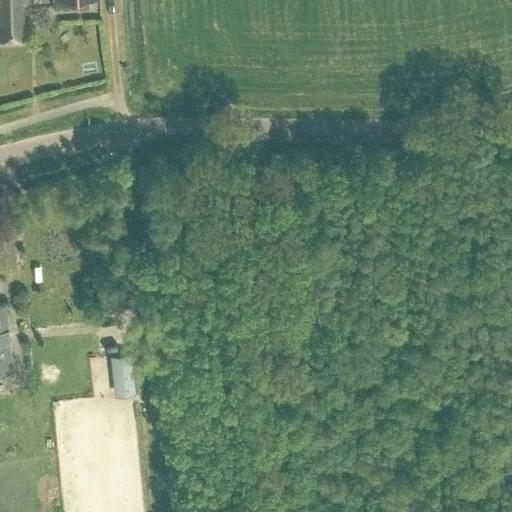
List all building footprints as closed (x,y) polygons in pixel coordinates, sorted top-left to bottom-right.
[(0,0),(0,38),(2,38),(23,37),(22,1),(30,1),(29,0),(0,0)] [(0,304),(0,372),(10,372),(4,304),(0,304)] [(94,335),(112,334),(110,304),(92,305),(94,335)] [(117,368),(120,392),(134,390),(130,350),(110,353),(112,368),(117,368)] [(119,511),(140,511),(141,503),(119,503),(119,511)]
